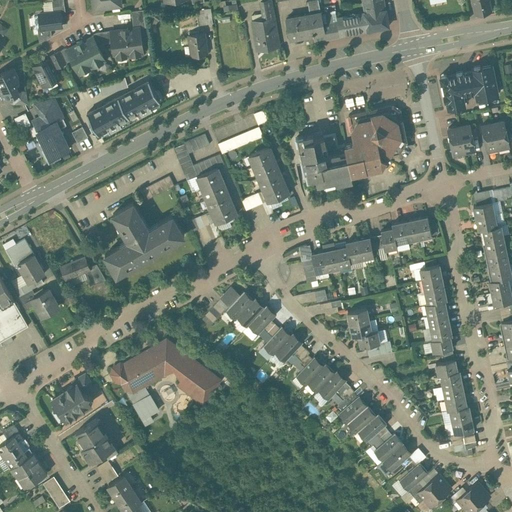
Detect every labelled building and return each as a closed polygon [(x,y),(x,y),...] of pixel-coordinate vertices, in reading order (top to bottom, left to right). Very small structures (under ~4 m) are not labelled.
[(92,0),(94,9),(110,7),(112,5),(118,4),(120,2),(119,0),(92,0)] [(238,8),(237,0),(223,0),(224,9),(238,8)] [(274,16),(270,0),(264,0),(261,1),(264,18),(273,16),(274,16)] [(318,0),(311,0),(307,1),(310,14),(320,12),(318,0)] [(362,0),(365,13),(386,10),(383,0),(362,0)] [(488,0),(471,0),(475,16),(491,12),(488,0)] [(210,8),(204,9),(204,13),(197,14),(199,25),(212,23),(210,8)] [(143,10),(131,11),(133,28),(139,27),(139,28),(141,28),(145,27),(143,10)] [(386,10),(365,13),(367,29),(372,29),(372,30),(384,28),(384,27),(388,26),(386,10)] [(53,12),(39,14),(41,28),(41,29),(50,28),(62,26),(60,12),(60,11),(53,12)] [(330,11),(323,13),(323,14),(321,15),(323,24),(332,23),(330,11)] [(310,14),(304,15),(308,32),(313,31),(314,39),(326,37),(325,35),(323,24),(321,15),(321,12),(320,12),(310,14)] [(337,18),(336,18),(337,22),(332,23),(334,35),(367,29),(365,13),(337,18)] [(304,15),(286,18),(289,36),(308,32),(304,15)] [(251,20),(257,50),(279,46),(274,16),(273,16),(264,18),(251,20)] [(332,23),(323,24),(325,35),(332,33),(333,36),(334,35),(332,23)] [(133,28),(128,29),(128,28),(122,29),(122,30),(111,31),(112,42),(113,51),(115,51),(116,57),(143,53),(140,30),(139,27),(133,28)] [(50,28),(41,29),(41,28),(37,29),(39,42),(51,36),(50,28)] [(111,30),(98,32),(104,44),(112,42),(111,31),(111,30)] [(104,44),(98,32),(92,35),(92,37),(93,37),(94,37),(98,46),(104,44)] [(204,33),(188,35),(191,55),(207,53),(204,33)] [(92,37),(83,42),(83,41),(77,44),(68,49),(67,50),(72,59),(79,73),(105,60),(98,46),(93,37),(92,37)] [(67,47),(60,50),(66,62),(72,59),(67,50),(68,49),(67,47)] [(60,50),(49,56),(50,58),(55,67),(66,62),(60,50)] [(50,58),(33,66),(43,86),(60,77),(55,67),(50,58)] [(493,58),(441,70),(450,108),(469,104),(467,95),(477,93),(479,100),(501,94),(493,58)] [(13,66),(0,72),(0,88),(5,98),(12,94),(19,91),(15,84),(18,83),(17,74),(13,66)] [(143,90),(97,112),(108,134),(154,113),(143,90)] [(19,91),(12,94),(14,97),(14,103),(28,103),(26,91),(19,91)] [(53,97),(36,101),(37,107),(41,116),(51,111),(59,127),(66,124),(53,97)] [(394,105),(348,115),(354,142),(345,143),(351,172),(381,165),(389,154),(399,152),(407,140),(400,109),(394,105)] [(264,108),(254,113),(258,124),(269,119),(264,108)] [(59,127),(51,111),(41,116),(33,120),(46,147),(51,157),(59,153),(69,148),(59,127)] [(509,145),(503,120),(492,122),(498,148),(509,145)] [(492,122),(482,124),(487,150),(498,148),(492,122)] [(469,123),(458,126),(464,151),(475,149),(469,123)] [(82,125),(72,131),(77,142),(88,136),(82,125)] [(259,126),(218,142),(222,152),(263,135),(259,126)] [(458,126),(448,128),(448,130),(453,154),(464,151),(458,126)] [(205,133),(184,141),(184,143),(188,152),(209,143),(205,133)] [(351,172),(345,143),(337,145),(334,133),(314,137),(313,133),(297,136),(304,174),(307,174),(308,179),(316,177),(317,182),(324,180),(325,186),(353,180),(351,172)] [(188,152),(184,143),(174,147),(187,179),(197,175),(197,174),(193,164),(188,152)] [(274,157),(269,146),(249,154),(254,166),(274,157)] [(59,153),(51,157),(46,147),(42,148),(49,162),(61,157),(59,153)] [(220,153),(193,164),(197,174),(217,166),(224,163),(220,153)] [(279,169),(274,157),(254,166),(259,177),(279,169)] [(197,174),(197,175),(202,187),(222,178),(217,166),(197,174)] [(279,169),(259,177),(263,189),(284,180),(279,169)] [(169,174),(137,191),(142,201),(174,184),(169,174)] [(222,178),(202,187),(206,198),(227,190),(222,178)] [(284,180),(263,189),(268,200),(268,201),(280,196),(289,192),(284,180)] [(504,187),(498,188),(501,200),(507,198),(504,187)] [(498,188),(493,190),(495,201),(501,200),(498,188)] [(263,189),(258,191),(262,202),(268,200),(263,189)] [(227,190),(206,198),(211,210),(232,201),(227,190)] [(489,190),(479,192),(481,204),(492,201),(489,190)] [(258,191),(253,194),(253,193),(252,194),(257,204),(262,202),(258,191)] [(252,194),(247,196),(251,207),(257,204),(252,194)] [(251,207),(247,196),(241,198),(246,209),(251,207)] [(149,228),(133,201),(113,213),(128,240),(105,254),(117,274),(184,235),(172,215),(149,228)] [(232,201),(211,210),(216,220),(216,222),(237,213),(232,201)] [(481,204),(473,205),(476,217),(494,214),(492,201),(481,204)] [(211,210),(206,212),(210,223),(216,220),(211,210)] [(206,212),(200,214),(205,225),(210,223),(206,212)] [(200,214),(195,217),(199,227),(205,225),(200,214)] [(494,214),(476,217),(478,229),(482,228),(497,225),(494,214)] [(427,216),(416,218),(420,237),(431,234),(428,220),(427,216)] [(199,227),(195,217),(189,219),(194,229),(199,227)] [(416,218),(404,221),(408,239),(420,237),(416,218)] [(428,220),(431,234),(437,233),(434,219),(428,220)] [(404,221),(392,223),(396,242),(408,239),(404,221)] [(392,227),(381,230),(382,234),(384,246),(385,248),(397,246),(396,242),(392,223),(392,227)] [(497,225),(482,228),(485,241),(503,237),(500,225),(497,225)] [(382,234),(376,235),(378,248),(384,246),(382,234)] [(376,235),(370,236),(373,249),(378,248),(376,235)] [(370,236),(358,239),(362,257),(374,255),(373,249),(370,236)] [(503,237),(485,241),(487,254),(506,250),(503,237)] [(34,254),(25,238),(6,249),(15,265),(17,263),(34,254)] [(358,239),(346,241),(346,245),(347,245),(350,260),(362,257),(358,239)] [(334,242),(327,243),(327,244),(322,245),(323,250),(335,248),(334,242)] [(335,248),(339,266),(351,264),(350,260),(347,245),(346,245),(335,248)] [(335,248),(323,250),(327,269),(339,266),(335,248)] [(323,250),(311,252),(312,258),(313,263),(314,269),(315,271),(327,269),(323,250)] [(506,250),(487,254),(490,267),(508,263),(506,250)] [(34,254),(17,263),(28,282),(34,279),(45,273),(34,254)] [(85,256),(60,266),(65,279),(84,272),(90,269),(89,267),(85,256)] [(435,258),(424,260),(425,266),(436,264),(435,258)] [(425,266),(420,267),(422,279),(441,275),(438,264),(438,263),(436,264),(425,266)] [(508,263),(490,267),(493,279),(507,276),(511,275),(508,263)] [(97,264),(89,267),(90,269),(84,272),(90,286),(106,279),(97,264)] [(441,275),(422,279),(425,291),(443,287),(441,275)] [(0,276),(0,304),(12,297),(0,276)] [(493,279),(489,280),(491,292),(510,288),(507,276),(493,279)] [(34,279),(28,282),(21,286),(24,293),(32,289),(37,286),(34,279)] [(231,286),(221,297),(229,305),(240,294),(231,286)] [(443,287),(425,291),(427,302),(427,303),(444,299),(446,299),(443,287)] [(491,292),(494,304),(498,303),(509,301),(511,300),(511,298),(510,288),(491,292)] [(24,293),(18,296),(23,304),(32,299),(32,298),(36,296),(32,289),(24,293)] [(36,296),(32,298),(32,299),(34,298),(37,304),(36,305),(42,316),(58,306),(48,289),(36,296)] [(229,305),(226,308),(229,312),(236,318),(238,316),(237,316),(253,299),(243,290),(240,294),(229,305)] [(12,297),(0,304),(0,341),(10,335),(28,325),(12,297)] [(229,305),(221,297),(217,301),(226,309),(226,308),(229,305)] [(253,299),(237,316),(238,316),(247,325),(264,306),(255,297),(253,299)] [(444,299),(427,303),(427,302),(425,303),(428,315),(446,311),(446,308),(444,299)] [(226,309),(217,301),(213,305),(221,313),(226,309)] [(331,301),(320,303),(321,309),(326,308),(332,307),(331,301)] [(509,301),(498,303),(499,309),(506,307),(510,306),(509,301)] [(264,306),(247,325),(249,323),(258,332),(263,327),(271,319),(276,313),(266,304),(264,306)] [(221,313),(213,305),(209,310),(217,317),(221,313)] [(332,307),(326,308),(326,310),(327,314),(338,311),(337,305),(332,307)] [(506,307),(499,309),(500,315),(511,312),(510,306),(506,307)] [(366,307),(348,311),(350,323),(369,319),(367,309),(366,307)] [(217,317),(209,310),(205,314),(213,322),(217,317)] [(446,311),(428,315),(430,326),(449,323),(446,311)] [(511,313),(511,312),(500,315),(501,320),(511,317),(511,313)] [(504,332),(511,330),(511,317),(501,320),(504,332)] [(271,319),(263,327),(268,331),(275,323),(271,319)] [(369,319),(350,323),(353,335),(358,334),(371,331),(369,319)] [(275,323),(268,331),(272,335),(280,327),(275,323)] [(449,323),(430,326),(433,338),(449,335),(451,335),(449,323)] [(291,334),(281,325),(280,327),(272,335),(264,344),(274,353),(276,351),(275,351),(291,334)] [(371,331),(358,334),(361,346),(367,344),(378,342),(380,342),(377,329),(371,331)] [(291,334),(275,351),(276,351),(285,360),(293,351),(301,343),(302,341),(292,332),(291,334)] [(10,335),(0,341),(0,348),(13,341),(10,335)] [(449,335),(433,338),(431,338),(433,351),(440,349),(452,347),(449,335)] [(152,350),(127,365),(120,363),(112,368),(111,374),(115,382),(121,383),(126,390),(133,392),(179,366),(183,373),(179,375),(181,380),(178,385),(195,398),(199,397),(202,399),(205,399),(211,392),(210,388),(207,386),(214,377),(213,374),(200,364),(184,352),(183,353),(180,349),(173,344),(170,346),(166,339),(151,348),(152,350)] [(390,340),(384,341),(386,352),(392,351),(390,340)] [(380,342),(378,342),(379,348),(380,353),(386,352),(384,341),(380,342)] [(378,342),(367,344),(368,350),(379,348),(378,342)] [(301,343),(293,351),(297,356),(305,347),(301,343)] [(305,347),(297,356),(302,360),(309,351),(305,347)] [(379,348),(368,350),(369,356),(381,354),(380,353),(379,348)] [(308,353),(300,362),(304,365),(312,357),(308,353)] [(304,365),(296,374),(306,383),(308,382),(308,381),(324,364),(323,364),(314,355),(304,365)] [(443,360),(436,362),(438,374),(440,374),(440,373),(457,370),(454,358),(443,360)] [(324,364),(308,381),(308,382),(318,390),(319,389),(319,388),(335,371),(325,362),(323,364),(324,364)] [(336,369),(335,371),(319,388),(319,389),(329,398),(330,396),(335,391),(343,382),(345,380),(346,379),(336,369)] [(457,370),(440,373),(440,374),(443,385),(461,381),(459,369),(457,370)] [(86,373),(74,380),(77,383),(82,391),(93,385),(86,373)] [(351,385),(345,380),(343,382),(347,386),(341,393),(350,386),(351,385)] [(461,381),(443,385),(445,397),(464,393),(461,381)] [(343,382),(335,391),(339,395),(341,393),(347,386),(343,382)] [(77,383),(73,385),(68,386),(68,389),(68,390),(64,392),(52,399),(54,402),(54,408),(57,407),(66,421),(91,405),(87,399),(89,397),(84,394),(82,391),(77,383)] [(350,386),(341,393),(345,398),(346,397),(354,390),(350,386)] [(339,395),(335,391),(330,396),(338,403),(345,398),(341,393),(339,395)] [(152,414),(161,409),(152,392),(134,402),(146,425),(155,420),(152,414)] [(464,393),(445,397),(448,409),(450,409),(449,408),(466,405),(466,404),(464,393)] [(341,409),(339,411),(348,421),(367,404),(358,394),(350,401),(341,409)] [(345,398),(338,403),(337,404),(341,409),(350,401),(346,397),(345,398)] [(367,404),(348,421),(356,431),(358,430),(358,429),(375,414),(367,404)] [(466,405),(449,408),(450,409),(452,420),(471,416),(468,404),(466,404),(466,405)] [(375,414),(358,429),(358,430),(367,439),(376,432),(384,424),(386,423),(377,412),(375,414)] [(471,416),(452,420),(454,432),(462,430),(473,428),(471,416)] [(105,434),(96,419),(90,423),(76,432),(85,447),(82,449),(91,463),(104,454),(114,448),(116,447),(107,433),(105,434)] [(384,424),(376,432),(379,436),(388,429),(384,424)] [(15,426),(4,434),(7,439),(19,432),(15,426)] [(473,428),(462,430),(463,436),(474,434),(473,428)] [(388,429),(379,436),(383,440),(392,433),(388,429)] [(454,432),(451,433),(452,439),(463,436),(462,430),(454,432)] [(383,440),(374,448),(383,458),(402,442),(394,431),(392,433),(383,440)] [(7,439),(0,444),(0,452),(3,457),(27,441),(25,438),(24,439),(19,432),(7,439)] [(463,436),(452,439),(453,444),(464,442),(463,436)] [(27,441),(3,457),(10,467),(33,453),(32,452),(30,454),(27,449),(29,448),(28,446),(29,445),(27,441)] [(402,442),(383,458),(392,469),(401,461),(409,453),(411,452),(402,442)] [(464,442),(453,444),(454,450),(460,449),(465,448),(464,442)] [(465,448),(460,449),(461,455),(472,452),(471,447),(465,448)] [(114,448),(104,454),(108,459),(118,453),(114,448)] [(33,453),(10,467),(14,474),(18,471),(28,485),(47,473),(33,452),(32,452),(33,453)] [(409,453),(401,461),(404,465),(413,458),(409,453)] [(413,458),(404,465),(408,470),(417,462),(413,458)] [(108,459),(97,466),(101,473),(112,466),(108,459)] [(408,470),(399,477),(408,488),(418,479),(427,471),(419,461),(417,462),(408,470)] [(112,466),(101,473),(104,477),(115,470),(112,466)] [(115,470),(104,477),(107,482),(118,475),(115,470)] [(424,485),(417,490),(424,497),(445,479),(439,472),(424,485)] [(123,475),(107,486),(116,499),(132,489),(123,475)] [(61,486),(54,476),(43,483),(50,494),(61,486)] [(418,479),(408,488),(419,501),(424,497),(417,490),(424,485),(418,479)] [(445,479),(424,497),(430,505),(439,497),(451,486),(445,479)] [(477,480),(456,498),(462,506),(484,487),(477,480)] [(462,485),(452,494),(456,498),(466,489),(462,485)] [(61,486),(50,494),(59,508),(70,500),(66,495),(61,486)] [(484,487),(462,506),(467,511),(469,511),(477,506),(490,495),(484,487)] [(132,489),(116,499),(124,511),(125,511),(137,505),(141,502),(132,489)] [(43,495),(33,500),(36,505),(46,500),(43,495)] [(430,505),(434,510),(443,502),(439,497),(430,505)]
